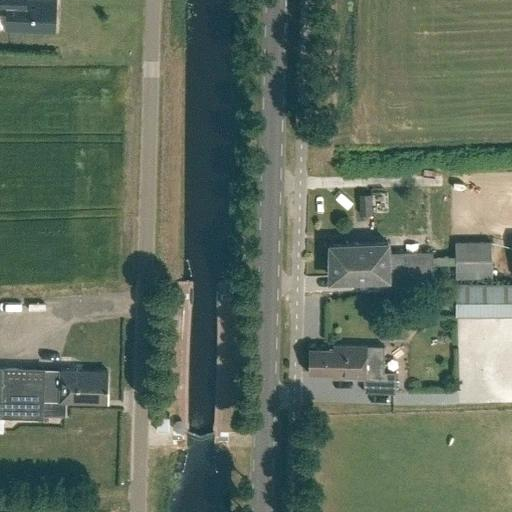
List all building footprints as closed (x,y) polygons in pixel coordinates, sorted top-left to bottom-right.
[(0,0),(0,10),(7,11),(6,17),(6,28),(55,30),(56,0),(0,0)] [(361,215),(373,215),(373,195),(361,195),(361,215)] [(454,278),(490,277),(490,240),(453,241),(454,278)] [(389,290),(435,289),(433,251),(389,253),(389,242),(330,244),(330,276),(358,275),(358,280),(389,279),(389,290)] [(454,316),(511,315),(511,281),(454,283),(454,316)] [(172,301),(190,302),(192,283),(174,282),(172,301)] [(383,371),(384,346),(334,345),(334,349),(311,348),(310,373),(333,373),(333,377),(364,378),(364,391),(394,392),(395,371),(383,371)] [(44,392),(61,393),(60,401),(107,402),(108,371),(61,370),(61,379),(45,378),(45,370),(0,368),(0,416),(44,418),(44,392)]
